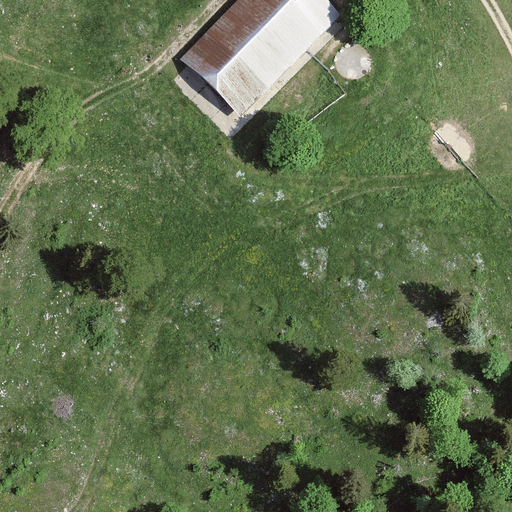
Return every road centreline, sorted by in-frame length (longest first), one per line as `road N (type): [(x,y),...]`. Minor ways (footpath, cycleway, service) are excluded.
road 1 (track): [(102,100),(175,47),(219,0)]
road 2 (track): [(0,208),(35,140),(102,100)]
